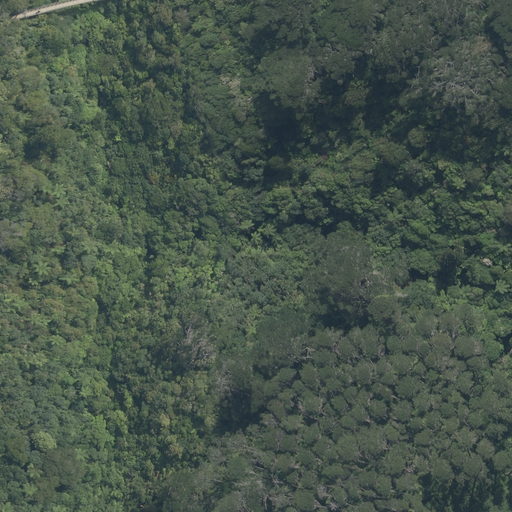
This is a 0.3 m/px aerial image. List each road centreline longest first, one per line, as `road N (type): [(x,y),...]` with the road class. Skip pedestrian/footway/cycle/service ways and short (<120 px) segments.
road 1 (track): [(116,0),(119,54),(100,123),(101,164)]
road 2 (track): [(100,123),(91,103),(91,29),(80,0)]
